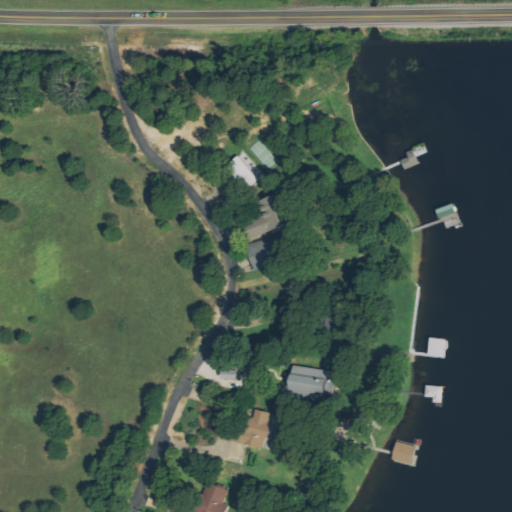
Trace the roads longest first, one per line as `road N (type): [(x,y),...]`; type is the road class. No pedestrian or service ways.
road 1 (residential): [(117,17),(136,125),(221,229),(236,284),(154,434),(122,511)]
road 2 (secondary): [(0,10),(117,17),(511,13)]
